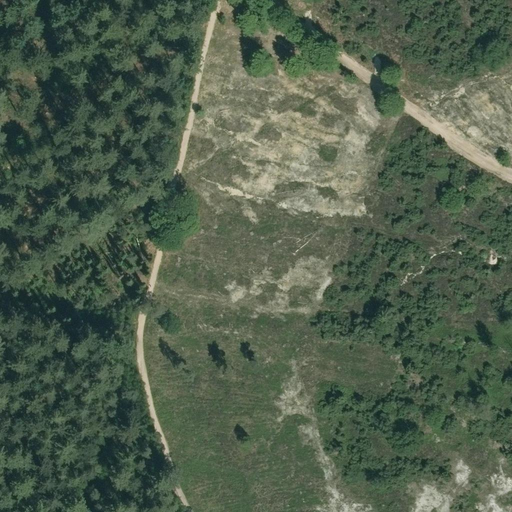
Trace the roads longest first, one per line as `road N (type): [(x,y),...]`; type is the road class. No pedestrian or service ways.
road 1 (track): [(511,178),(262,0)]
road 2 (track): [(0,72),(119,0)]
